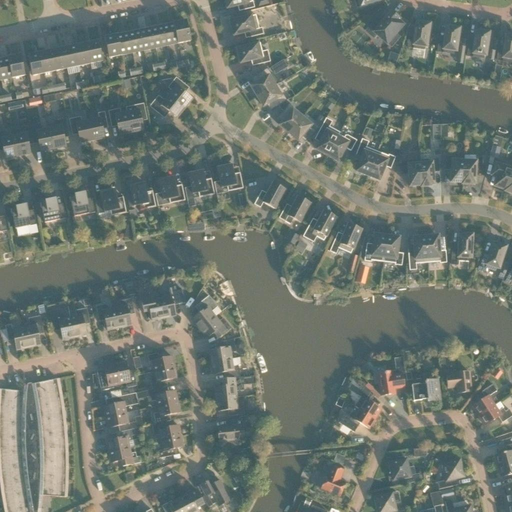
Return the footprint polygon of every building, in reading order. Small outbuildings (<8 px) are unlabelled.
[(251,0),(224,0),(227,9),(240,5),(241,11),(254,8),(252,1),(252,2),(251,0)] [(401,19),(393,12),(383,24),(377,19),(366,32),(374,39),(378,35),(388,44),(392,47),(400,38),(396,34),(404,26),(399,21),(401,19)] [(258,29),(255,15),(230,22),(233,36),(247,32),(248,38),(263,35),(262,28),(258,29)] [(186,21),(174,23),(178,44),(190,41),(186,21)] [(174,23),(162,25),(166,46),(178,44),(174,23)] [(431,25),(422,23),(422,24),(418,24),(417,33),(416,33),(416,36),(410,35),(408,48),(414,49),(417,49),(424,50),(425,47),(428,47),(431,25)] [(166,46),(162,25),(151,28),(155,49),(166,46)] [(144,51),(155,49),(151,28),(139,30),(144,51)] [(461,29),(452,28),(451,29),(448,28),(446,37),(446,41),(440,40),(438,52),(444,53),(447,53),(454,54),(455,51),(457,51),(461,29)] [(139,30),(128,33),(132,53),(144,51),(139,30)] [(477,33),(476,40),(470,39),(467,57),(474,58),(474,57),(476,58),(484,59),(484,55),(487,56),(490,33),(481,32),(481,33),(477,33)] [(116,35),(121,56),(132,53),(128,33),(116,35)] [(109,58),(121,56),(116,35),(104,38),(109,58)] [(511,36),(511,37),(507,37),(506,46),(505,46),(505,49),(499,49),(497,61),(503,62),(504,62),(506,62),(511,62),(511,36)] [(85,43),(90,64),(101,62),(97,41),(85,43)] [(85,43),(74,46),(78,67),(90,64),(85,43)] [(262,52),(260,43),(237,49),(240,63),(253,60),(255,66),(270,62),(267,51),(262,52)] [(62,48),(67,69),(78,67),(74,46),(62,48)] [(62,48),(51,51),(55,71),(67,69),(62,48)] [(44,74),(55,71),(51,51),(40,53),(44,74)] [(400,64),(403,55),(394,52),(391,61),(400,64)] [(32,76),(44,74),(40,53),(28,55),(32,76)] [(20,55),(8,58),(12,78),(24,76),(20,55)] [(8,58),(0,59),(0,76),(1,81),(12,78),(8,58)] [(283,60),(271,68),(275,74),(287,67),(283,60)] [(251,87),(257,97),(274,87),(268,77),(271,75),(267,69),(251,79),(254,84),(251,87)] [(105,82),(104,75),(92,78),(94,84),(105,82)] [(168,96),(184,109),(192,100),(182,92),(186,86),(176,78),(168,88),(172,91),(168,96)] [(274,87),(257,97),(263,107),(267,105),(270,111),(286,101),(282,95),(280,96),(274,87)] [(44,104),(60,100),(59,94),(43,97),(44,104)] [(176,119),(184,109),(168,96),(164,101),(158,96),(149,107),(161,117),(166,110),(176,119)] [(133,112),(127,113),(131,133),(143,131),(140,118),(146,117),(143,104),(132,107),(133,112)] [(279,126),(288,134),(301,118),(293,111),(295,108),(289,104),(277,118),(282,123),(279,126)] [(131,133),(127,113),(121,115),(119,109),(108,112),(111,124),(116,123),(119,136),(131,133)] [(99,119),(88,121),(92,141),(104,139),(101,126),(107,125),(104,112),(98,114),(99,119)] [(325,119),(320,116),(315,122),(320,126),(325,119)] [(80,144),(92,141),(88,121),(81,123),(80,117),(69,120),(72,132),(77,131),(80,144)] [(301,118),(288,134),(298,141),(300,138),(305,142),(318,128),(312,123),(310,125),(301,118)] [(48,129),(53,149),(65,147),(62,135),(68,134),(65,119),(54,121),(55,128),(48,129)] [(327,156),(339,133),(329,127),(332,122),(326,119),(317,134),(323,137),(316,150),(327,156)] [(40,124),(29,126),(32,141),(38,140),(41,152),(53,149),(48,129),(42,131),(40,124)] [(20,135),(13,137),(17,157),(29,154),(27,142),(32,141),(29,126),(18,128),(20,135)] [(5,131),(0,132),(0,147),(3,147),(5,159),(17,157),(13,137),(7,138),(5,131)] [(339,133),(327,156),(338,162),(345,149),(350,152),(356,141),(350,138),(348,141),(338,135),(340,133),(339,133)] [(356,172),(367,176),(377,152),(366,148),(368,142),(361,140),(355,155),(361,158),(356,172)] [(497,159),(500,149),(492,147),(492,148),(490,158),(496,159),(497,159)] [(388,156),(377,152),(367,176),(379,181),(384,167),(390,169),(395,158),(388,155),(388,156)] [(450,183),(462,183),(463,162),(452,161),(452,157),(446,157),(445,169),(451,170),(450,183)] [(419,161),(421,186),(421,187),(430,186),(430,185),(433,185),(432,172),(438,172),(437,159),(430,160),(419,161)] [(475,162),(463,162),(462,183),(462,184),(471,185),(471,184),(474,184),(475,175),(475,171),(481,171),(482,159),(475,159),(475,162)] [(410,187),(421,186),(419,161),(407,162),(401,163),(402,175),(408,175),(410,187)] [(491,176),(497,178),(494,187),(505,191),(511,170),(501,166),(502,163),(496,161),(491,176)] [(233,175),(231,166),(217,169),(219,182),(214,183),(216,195),(227,193),(227,192),(243,189),(239,173),(233,175)] [(204,181),(202,172),(188,175),(192,195),(198,193),(199,198),(214,195),(211,179),(204,181)] [(159,181),(161,194),(163,201),(165,200),(167,200),(168,200),(169,204),(176,203),(185,201),(181,186),(176,187),(175,187),(174,182),(173,178),(159,181)] [(145,193),(144,184),(129,187),(132,199),(133,207),(139,206),(140,210),(155,207),(152,192),(145,193)] [(285,191),(272,184),(265,197),(259,194),(254,205),(260,208),(263,203),(274,210),(285,191)] [(116,199),(114,190),(100,193),(104,213),(110,212),(111,216),(126,213),(123,198),(116,199)] [(85,200),(84,194),(70,197),(74,217),(95,213),(92,198),(85,200)] [(309,205),(297,198),(290,211),(284,208),(278,218),(289,225),(292,220),(299,223),(309,205)] [(56,206),(55,200),(40,204),(44,223),(65,219),(62,204),(56,206)] [(27,212),(25,207),(11,210),(15,229),(16,229),(18,237),(30,235),(28,227),(36,225),(33,210),(27,212)] [(336,219),(323,212),(316,225),(310,222),(302,237),(313,243),(316,238),(323,242),(336,219)] [(361,231),(348,225),(342,239),(336,236),(329,252),(336,255),(338,249),(350,254),(361,231)] [(299,237),(290,232),(285,241),(295,246),(299,237)] [(383,263),(386,237),(374,235),(372,250),(365,249),(364,261),(371,262),(371,261),(383,263)] [(471,236),(462,235),(462,236),(458,236),(458,245),(458,249),(452,248),(451,265),(457,265),(457,261),(467,262),(468,258),(470,258),(471,236)] [(386,237),(383,263),(394,264),(394,265),(401,266),(403,254),(396,253),(398,238),(386,237)] [(437,237),(425,238),(427,264),(439,263),(439,264),(446,263),(445,251),(439,252),(437,237)] [(427,264),(425,238),(413,239),(414,254),(408,254),(409,271),(416,270),(415,264),(427,264)] [(307,245),(299,241),(294,250),(302,254),(307,245)] [(496,245),(493,244),(490,253),(488,256),(483,254),(478,270),(484,272),(485,268),(495,271),(496,268),(498,269),(505,247),(497,244),(496,245)] [(358,257),(351,255),(349,264),(351,264),(349,272),(354,274),(358,257)] [(501,264),(497,278),(502,280),(504,275),(507,266),(501,264)] [(359,266),(357,275),(363,276),(365,267),(359,266)] [(170,296),(159,299),(163,318),(175,316),(173,306),(178,304),(177,296),(182,295),(181,290),(176,291),(175,287),(168,288),(170,296)] [(127,297),(135,295),(133,288),(126,290),(127,297)] [(151,321),(163,318),(159,299),(153,300),(151,295),(140,297),(143,312),(149,311),(151,321)] [(198,329),(214,317),(210,312),(217,307),(208,296),(194,307),(199,313),(191,320),(198,329)] [(114,308),(119,328),(130,325),(128,315),(134,314),(131,299),(119,301),(120,307),(114,308)] [(119,328),(114,308),(108,310),(108,307),(105,305),(95,307),(99,322),(105,320),(107,331),(119,328)] [(76,317),(70,318),(74,338),(86,335),(84,325),(89,324),(86,309),(75,311),(76,317)] [(74,338),(70,318),(64,319),(62,314),(57,315),(56,310),(50,312),(54,331),(60,330),(62,340),(74,338)] [(23,328),(28,348),(40,345),(37,335),(43,334),(39,316),(28,319),(30,327),(23,328)] [(218,322),(214,317),(198,329),(206,339),(214,332),(219,338),(231,329),(223,318),(218,322)] [(28,348),(23,328),(12,330),(11,325),(5,326),(8,341),(14,340),(16,350),(28,348)] [(211,363),(231,359),(230,353),(235,352),(233,339),(218,343),(219,349),(209,351),(211,363)] [(244,344),(241,341),(236,342),(235,345),(237,349),(242,349),(244,344)] [(154,372),(174,368),(171,357),(158,360),(157,354),(147,356),(148,362),(152,361),(154,372)] [(453,355),(441,356),(442,367),(454,366),(453,355)] [(402,357),(394,359),(396,375),(402,375),(404,374),(402,357)] [(240,378),(238,370),(238,366),(240,365),(239,358),(231,359),(211,363),(213,375),(223,373),(224,380),(240,378)] [(114,364),(119,384),(125,383),(126,388),(136,386),(133,371),(127,372),(125,362),(114,364)] [(113,385),(119,384),(114,364),(104,367),(104,370),(96,372),(100,389),(103,391),(113,388),(113,385)] [(152,390),(163,388),(167,387),(166,381),(176,379),(174,368),(154,372),(155,378),(150,379),(152,390)] [(495,368),(489,374),(496,380),(502,373),(495,368)] [(392,376),(391,372),(377,374),(380,396),(394,394),(394,389),(404,387),(402,375),(396,375),(392,376)] [(471,392),(468,372),(455,374),(455,375),(446,376),(447,388),(456,387),(457,394),(471,392)] [(240,378),(224,380),(216,380),(217,387),(215,387),(216,400),(236,397),(235,391),(243,390),(243,388),(243,385),(248,385),(247,377),(242,378),(240,378)] [(36,398),(59,394),(58,389),(56,379),(34,384),(35,391),(36,398)] [(440,400),(437,380),(425,381),(425,385),(419,385),(411,386),(413,401),(421,401),(421,400),(427,399),(427,402),(440,400)] [(28,502),(29,511),(40,511),(41,496),(42,492),(42,481),(42,467),(42,453),(42,441),(41,439),(40,425),(39,416),(39,412),(36,398),(35,391),(34,384),(31,384),(30,382),(29,382),(26,383),(26,385),(23,386),(23,392),(22,404),(22,408),(21,423),(21,430),(22,439),(22,455),(23,471),(25,481),(25,486),(28,502)] [(361,383),(360,385),(363,388),(362,390),(369,394),(370,392),(361,383)] [(472,407),(478,416),(494,406),(488,396),(496,391),(492,385),(481,392),(485,398),(472,407)] [(163,388),(152,390),(146,391),(147,397),(150,397),(151,402),(156,401),(157,406),(177,402),(175,391),(164,394),(163,388)] [(354,407),(358,410),(358,409),(375,420),(381,410),(367,401),(371,395),(369,394),(362,390),(360,388),(356,395),(360,397),(354,407)] [(0,395),(0,406),(22,408),(22,404),(23,392),(0,390),(0,395)] [(61,409),(59,394),(36,398),(39,412),(61,409)] [(105,418),(125,413),(124,407),(132,406),(129,395),(112,399),(113,405),(103,407),(105,418)] [(236,397),(216,400),(217,412),(227,410),(228,416),(243,415),(242,403),(237,404),(236,397)] [(179,413),(177,402),(157,406),(158,413),(157,413),(157,414),(157,417),(154,418),(155,424),(166,422),(170,421),(169,415),(179,413)] [(22,408),(0,406),(0,422),(21,423),(22,408)] [(494,406),(478,416),(484,426),(498,417),(502,423),(511,416),(511,415),(508,409),(505,412),(502,409),(498,411),(494,406)] [(62,414),(61,409),(39,412),(39,416),(40,425),(63,423),(62,414)] [(369,429),(375,420),(358,409),(358,410),(355,415),(351,413),(348,416),(344,414),(338,423),(353,433),(359,424),(369,429)] [(125,413),(105,418),(108,428),(118,426),(119,432),(137,429),(137,428),(135,422),(128,424),(125,413)] [(243,429),(242,419),(241,419),(229,421),(229,427),(217,428),(218,442),(238,439),(237,432),(243,431),(243,429)] [(21,430),(21,423),(0,422),(0,439),(22,439),(21,430)] [(160,441),(180,437),(178,426),(168,428),(166,422),(155,424),(151,425),(154,436),(159,435),(160,441)] [(64,438),(63,423),(40,425),(41,439),(64,438)] [(109,452),(129,448),(127,442),(132,441),(131,436),(135,435),(134,430),(119,433),(120,438),(106,441),(109,452)] [(183,447),(180,437),(160,441),(162,450),(158,451),(160,459),(170,456),(169,450),(183,447)] [(64,440),(64,438),(41,439),(42,441),(42,453),(65,453),(64,440)] [(0,456),(22,455),(22,439),(0,439),(0,456)] [(494,455),(497,466),(511,462),(511,444),(506,446),(508,452),(494,455)] [(129,448),(109,452),(111,463),(121,461),(123,467),(140,463),(139,457),(136,457),(135,453),(130,454),(129,448)] [(443,452),(438,449),(434,458),(438,459),(441,458),(443,452)] [(42,453),(42,467),(65,467),(65,453),(42,453)] [(345,457),(336,454),(333,462),(342,465),(345,457)] [(0,456),(0,464),(1,473),(23,471),(22,455),(0,456)] [(406,460),(389,463),(393,480),(405,477),(407,484),(420,481),(419,474),(415,475),(413,467),(408,468),(406,460)] [(463,477),(459,460),(442,464),(446,480),(437,483),(438,490),(452,486),(450,480),(463,477)] [(511,462),(497,466),(500,478),(511,474),(511,462)] [(253,466),(249,464),(246,466),(244,471),(245,474),(249,475),(251,474),(254,469),(253,466)] [(343,471),(332,466),(327,476),(326,476),(321,489),(339,496),(345,483),(339,481),(343,471)] [(65,467),(42,467),(42,481),(65,482),(65,467)] [(23,471),(1,473),(2,483),(3,489),(25,486),(25,481),(23,471)] [(212,485),(210,480),(200,486),(205,497),(204,497),(209,507),(216,503),(218,507),(230,500),(220,481),(212,485)] [(65,482),(42,481),(42,492),(41,496),(64,497),(64,492),(65,482)] [(28,502),(25,486),(3,489),(5,506),(28,502)] [(178,500),(184,511),(197,511),(198,511),(197,508),(203,505),(195,489),(188,492),(189,494),(178,500)] [(398,492),(391,494),(375,498),(377,511),(389,511),(391,511),(405,511),(405,508),(400,509),(395,510),(395,508),(393,503),(400,502),(398,492)] [(184,511),(178,500),(168,505),(167,503),(162,506),(164,511),(184,511)] [(453,510),(451,501),(444,502),(446,511),(470,511),(470,506),(453,510)] [(28,502),(5,506),(6,509),(6,511),(29,511),(29,506),(28,502)]
